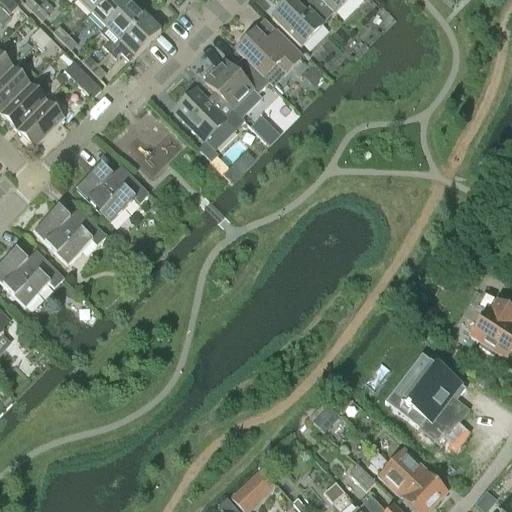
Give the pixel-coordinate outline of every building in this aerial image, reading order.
[(0,11),(2,13),(11,5),(6,0),(4,0),(0,4),(0,11)] [(91,18),(108,0),(79,0),(76,3),(91,18)] [(105,32),(130,6),(123,0),(108,0),(91,18),(105,32)] [(300,52),(328,24),(304,0),(288,0),(287,1),(288,3),(269,21),(300,52)] [(304,0),(328,24),(351,0),(304,0)] [(33,17),(38,12),(29,3),(24,8),(33,17)] [(11,5),(2,13),(8,20),(17,11),(11,5)] [(108,57),(119,46),(145,21),(130,6),(105,32),(100,37),(108,45),(102,51),(108,57)] [(38,12),(33,17),(42,26),(47,21),(38,12)] [(129,67),(134,61),(159,36),(145,21),(119,46),(108,57),(115,64),(120,58),(129,67)] [(62,46),(67,41),(58,32),(53,37),(62,46)] [(36,48),(44,39),(38,33),(30,42),(36,48)] [(254,35),(234,55),(241,62),(250,71),(261,83),(267,88),(268,86),(272,90),(284,78),(300,62),(280,42),(270,51),(254,35)] [(44,39),(36,48),(42,54),(50,45),(44,39)] [(67,41),(62,46),(71,56),(76,50),(67,41)] [(0,83),(12,71),(0,58),(0,83)] [(90,75),(96,70),(86,60),(81,65),(90,75)] [(211,72),(201,82),(204,84),(202,86),(216,100),(231,115),(251,96),(255,101),(267,88),(261,83),(250,71),(241,62),(233,71),(235,73),(231,76),(229,74),(222,67),(214,74),(211,72)] [(69,81),(77,73),(72,67),(63,76),(69,81)] [(96,70),(90,75),(99,83),(104,78),(96,70)] [(0,117),(29,88),(12,71),(0,83),(0,117)] [(91,104),(98,97),(100,95),(77,73),(69,81),(91,104)] [(46,105),(38,97),(29,88),(0,117),(0,120),(15,135),(46,105)] [(193,94),(173,115),(204,145),(204,146),(197,154),(210,167),(218,159),(213,155),(233,135),(242,126),(231,115),(216,100),(208,109),(193,94)] [(46,105),(15,135),(33,153),(64,123),(46,105)] [(116,186),(100,170),(75,194),(109,228),(133,204),(138,209),(148,199),(126,177),(116,186)] [(74,228),(57,212),(33,236),(67,270),(91,246),(96,251),(106,241),(83,219),(74,228)] [(32,270),(15,254),(0,268),(0,286),(25,312),(49,288),(54,293),(64,283),(41,261),(32,270)] [(447,255),(433,277),(447,286),(461,264),(447,255)] [(495,356),(506,362),(511,351),(511,314),(497,305),(490,318),(485,315),(470,341),(481,347),(478,352),(492,360),(495,356)] [(0,340),(1,339),(3,337),(0,334),(10,325),(0,315),(0,340)] [(421,359),(392,397),(416,415),(410,423),(419,429),(417,431),(441,450),(469,414),(455,403),(464,392),(421,359)] [(328,405),(342,417),(352,405),(338,393),(328,405)] [(309,423),(320,433),(336,415),(325,405),(309,423)] [(401,454),(389,467),(434,508),(446,495),(401,454)] [(389,467),(377,481),(411,511),(431,511),(434,508),(389,467)] [(366,496),(374,487),(376,485),(358,468),(348,478),(366,496)] [(239,511),(251,511),(274,490),(259,473),(229,502),(239,511)] [(325,499),(336,511),(344,511),(353,504),(338,487),(325,499)] [(376,511),(367,502),(357,511),(390,511),(389,510),(387,511),(376,511)] [(234,511),(226,503),(217,511),(218,511),(234,511)]
